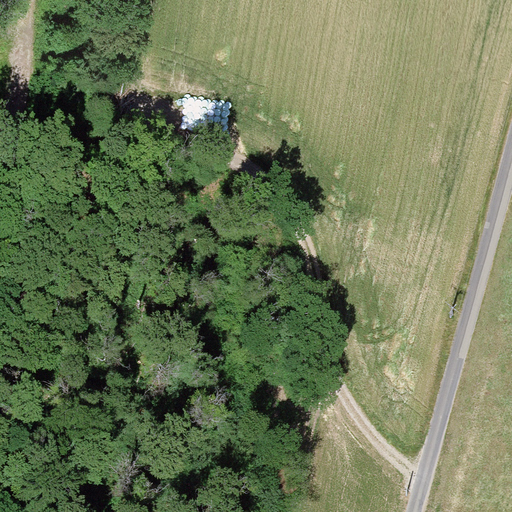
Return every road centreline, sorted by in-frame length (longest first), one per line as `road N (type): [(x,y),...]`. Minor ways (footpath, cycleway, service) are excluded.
road 1 (track): [(8,165),(55,170),(148,142),(211,149),(251,167),(282,194),(301,234),(329,350),(358,419),(424,479)]
road 2 (tertiary): [(511,152),(415,511)]
